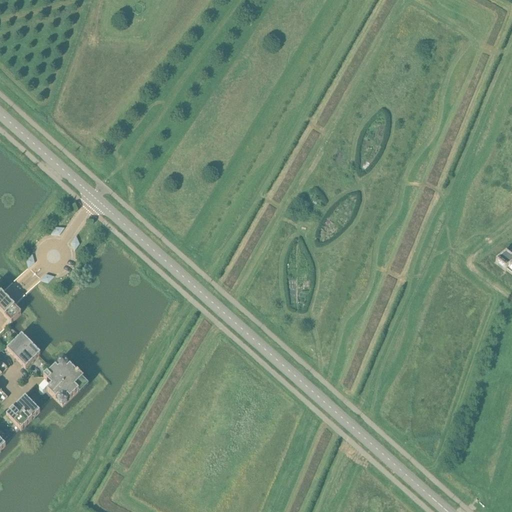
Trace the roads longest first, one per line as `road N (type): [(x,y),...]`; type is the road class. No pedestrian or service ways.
road 1 (unclassified): [(94,200),(447,511)]
road 2 (residential): [(94,200),(0,309)]
road 3 (unclassified): [(0,115),(94,200)]
